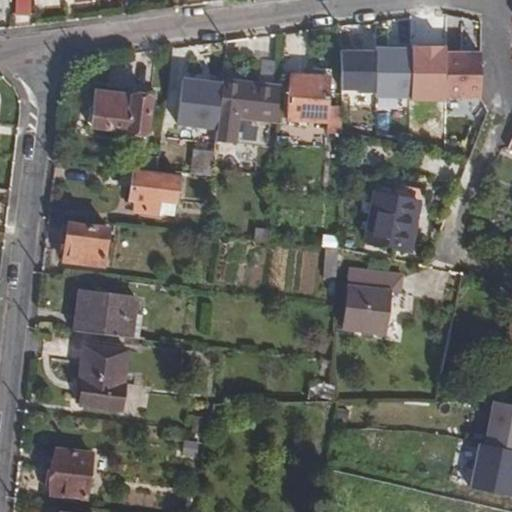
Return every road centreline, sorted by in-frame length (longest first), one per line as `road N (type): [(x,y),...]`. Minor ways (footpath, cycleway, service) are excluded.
road 1 (residential): [(41,46),(0,472)]
road 2 (residential): [(402,0),(41,46)]
road 3 (residential): [(511,280),(448,253),(511,80)]
